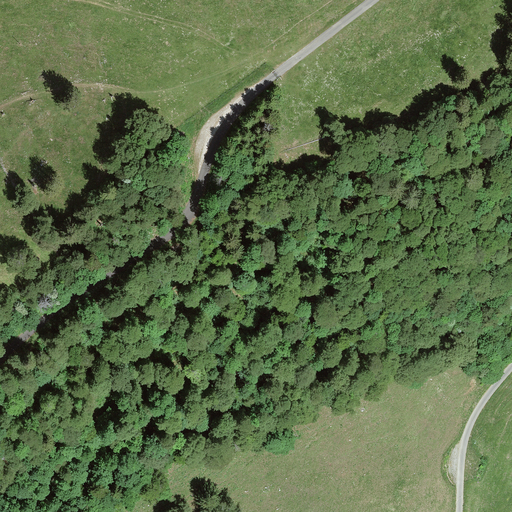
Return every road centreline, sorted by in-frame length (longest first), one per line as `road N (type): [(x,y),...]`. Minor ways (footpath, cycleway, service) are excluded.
road 1 (unclassified): [(372,0),(231,117),(191,206),(167,236),(48,313),(0,356)]
road 2 (unclassified): [(459,511),(468,430),(511,367)]
